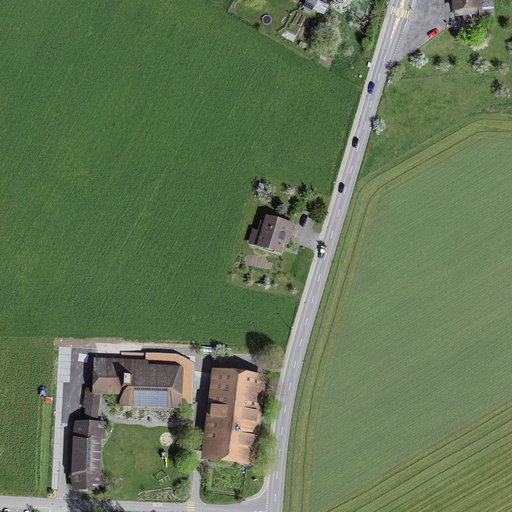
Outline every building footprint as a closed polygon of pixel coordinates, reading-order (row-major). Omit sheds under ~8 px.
[(318,1),(315,0),(307,0),(303,8),(312,13),(318,1)] [(494,15),(492,0),(456,0),(457,9),(481,7),(482,16),(494,15)] [(287,243),(292,226),(267,219),(262,235),(254,232),(251,243),(280,252),(283,242),(287,243)] [(92,408),(94,393),(121,394),(121,404),(130,405),(130,402),(171,404),(171,406),(180,407),(181,371),(178,369),(147,368),(146,362),(95,360),(94,389),(87,389),(84,407),(92,408)] [(215,419),(210,457),(247,462),(258,379),(221,374),(216,407),(211,406),(209,418),(215,419)] [(92,408),(84,407),(82,423),(90,424),(92,408)] [(74,489),(101,490),(102,476),(98,475),(100,439),(103,438),(104,424),(90,424),(82,423),(77,423),(75,435),(73,435),(71,476),(73,476),(74,489)]
